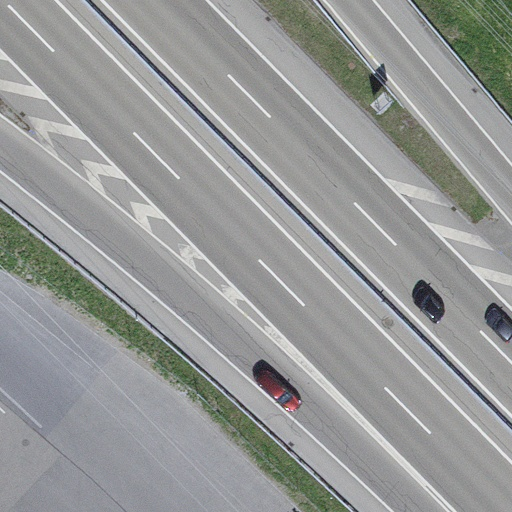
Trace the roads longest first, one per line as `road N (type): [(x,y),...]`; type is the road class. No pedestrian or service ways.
road 1 (motorway): [(1,0),(506,511)]
road 2 (motorway): [(0,149),(480,511)]
road 3 (motorway): [(511,362),(154,0)]
road 4 (unclassified): [(0,339),(180,511)]
road 5 (motorway): [(511,189),(353,0)]
